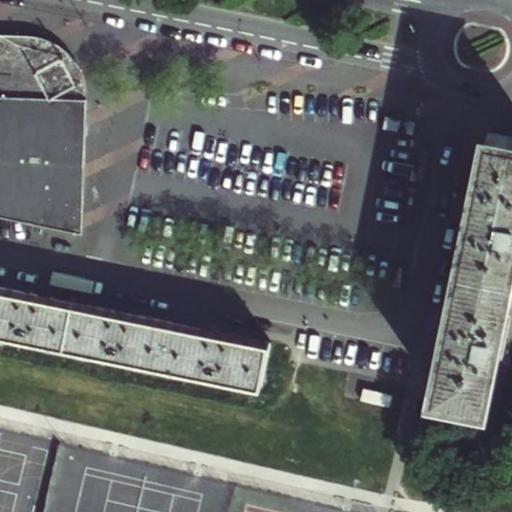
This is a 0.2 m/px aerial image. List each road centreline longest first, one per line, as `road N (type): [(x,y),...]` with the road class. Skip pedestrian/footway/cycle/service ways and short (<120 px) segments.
road 1 (residential): [(461,97),(411,337),(0,252)]
road 2 (primary): [(124,0),(391,53),(436,75)]
